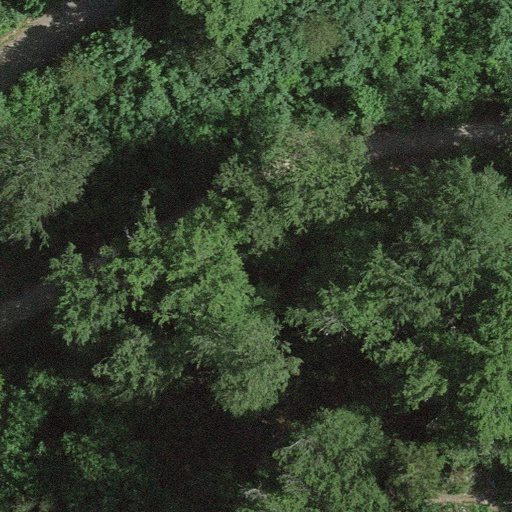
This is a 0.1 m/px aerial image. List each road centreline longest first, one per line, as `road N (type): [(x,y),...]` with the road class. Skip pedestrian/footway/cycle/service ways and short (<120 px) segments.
road 1 (track): [(0,327),(262,194),(400,144),(511,133)]
road 2 (unclassified): [(0,116),(138,0)]
